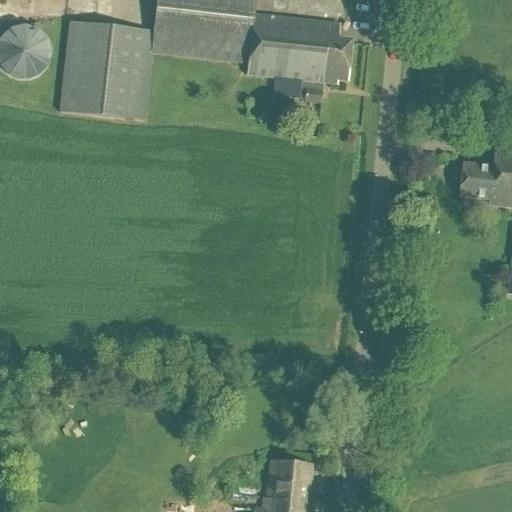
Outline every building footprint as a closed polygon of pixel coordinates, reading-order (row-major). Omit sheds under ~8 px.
[(72,24),(62,116),(144,125),(152,56),(247,67),(246,79),(304,85),(302,107),(320,109),(322,87),(335,89),(336,86),(346,87),(351,48),(339,46),(341,29),(254,18),(255,0),(157,0),(154,34),(72,24)] [(382,4),(347,6),(348,22),(366,21),(366,28),(383,27),(382,4)] [(0,70),(9,79),(23,83),(37,80),(47,70),(50,56),(47,42),(36,32),(23,28),(9,31),(0,40),(0,70)] [(460,165),(457,199),(487,203),(487,209),(511,211),(511,152),(494,151),(492,168),(460,165)] [(304,511),(309,469),(271,465),(266,504),(262,503),(261,511),(304,511)]
